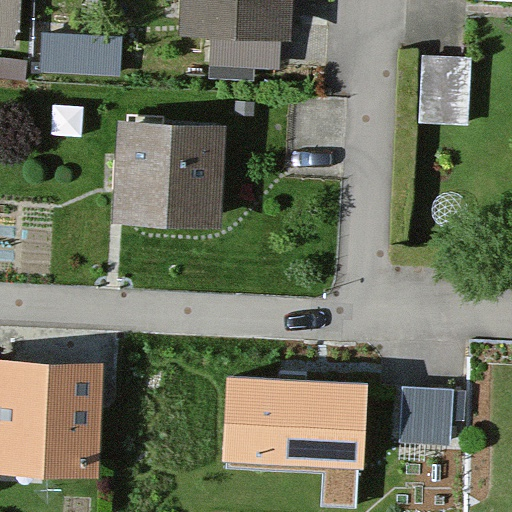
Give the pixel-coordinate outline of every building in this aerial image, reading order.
[(0,0),(0,48),(4,49),(4,32),(25,33),(25,0),(0,0)] [(291,37),(293,0),(191,0),(190,31),(291,37)] [(47,58),(123,63),(126,26),(49,22),(47,58)] [(428,108),(473,109),(475,46),(430,45),(428,108)] [(82,141),(84,111),(53,109),(51,139),(82,141)] [(221,228),(226,125),(122,120),(117,223),(221,228)] [(0,473),(101,479),(106,366),(0,360),(0,473)] [(411,373),(409,431),(458,432),(460,374),(411,373)] [(365,385),(226,378),(222,461),(361,468),(365,385)]
